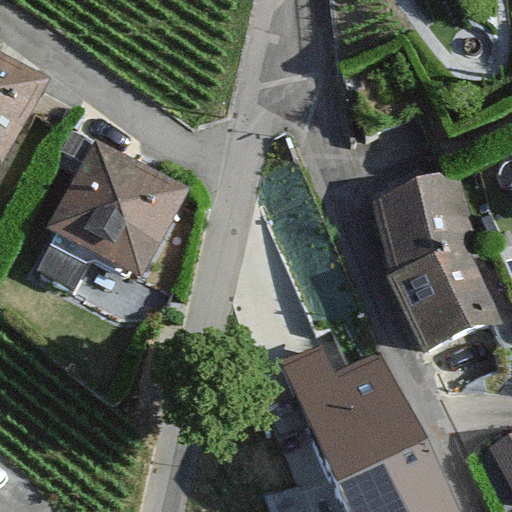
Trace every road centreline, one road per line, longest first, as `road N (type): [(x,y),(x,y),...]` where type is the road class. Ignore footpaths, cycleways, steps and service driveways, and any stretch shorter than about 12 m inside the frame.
road 1 (residential): [(475,511),(284,19)]
road 2 (residential): [(166,511),(241,171),(284,19)]
